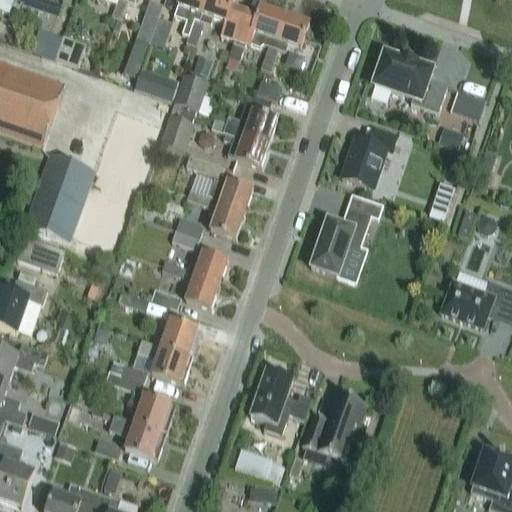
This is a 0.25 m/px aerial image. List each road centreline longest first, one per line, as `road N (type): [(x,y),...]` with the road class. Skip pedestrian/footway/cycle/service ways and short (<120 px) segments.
road 1 (residential): [(253,311),(358,4)]
road 2 (residential): [(183,511),(253,311)]
road 3 (residential): [(511,59),(358,4)]
road 4 (residential): [(253,311),(321,364),(361,375)]
